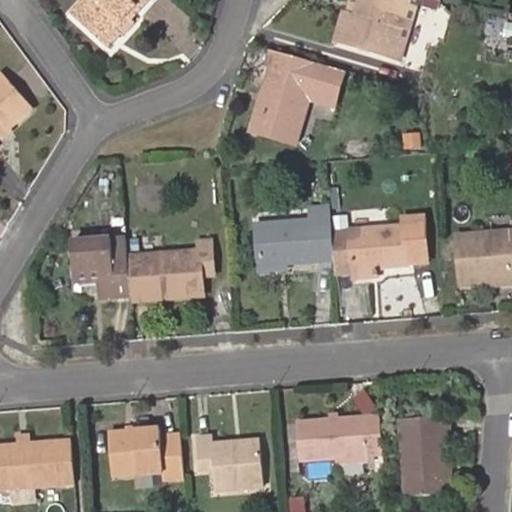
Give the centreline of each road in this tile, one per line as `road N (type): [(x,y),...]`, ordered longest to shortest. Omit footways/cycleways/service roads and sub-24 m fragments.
road 1 (residential): [(0,382),(511,340)]
road 2 (residential): [(103,122),(220,73),(244,0)]
road 3 (residential): [(0,292),(103,122)]
road 4 (residential): [(103,122),(4,0)]
road 5 (residential): [(495,511),(511,363)]
